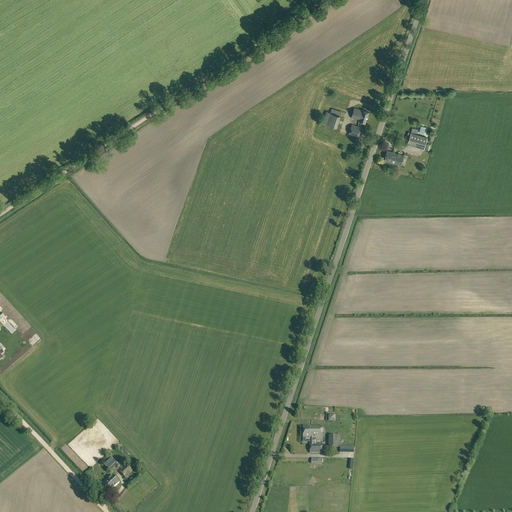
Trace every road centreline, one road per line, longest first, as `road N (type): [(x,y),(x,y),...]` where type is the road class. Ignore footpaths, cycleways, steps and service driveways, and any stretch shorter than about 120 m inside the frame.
road 1 (unclassified): [(254,511),(424,0)]
road 2 (track): [(323,0),(0,214)]
road 3 (track): [(0,397),(108,511)]
